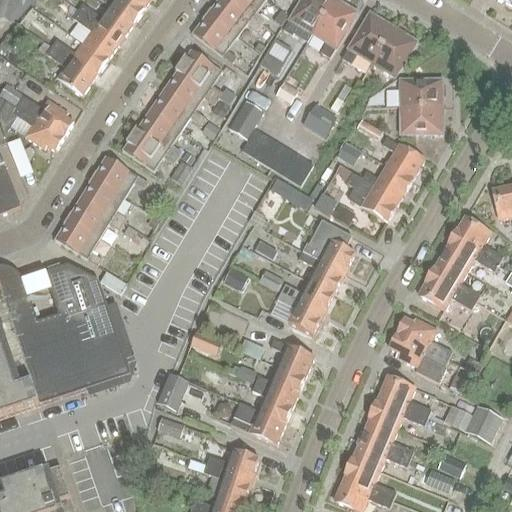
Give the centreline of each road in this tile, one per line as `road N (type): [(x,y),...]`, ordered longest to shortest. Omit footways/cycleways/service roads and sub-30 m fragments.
road 1 (residential): [(293,511),(373,320),(511,87)]
road 2 (residential): [(0,251),(33,230),(188,0)]
